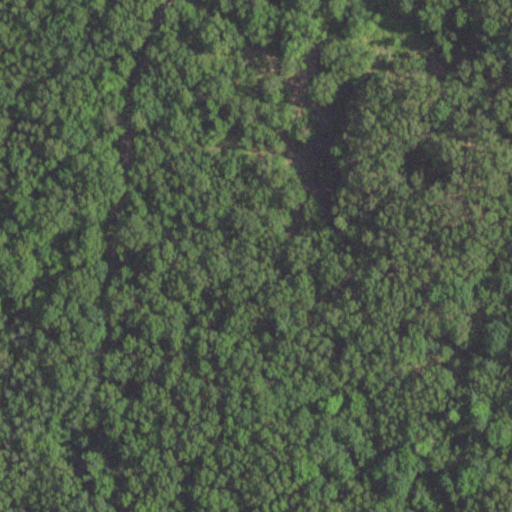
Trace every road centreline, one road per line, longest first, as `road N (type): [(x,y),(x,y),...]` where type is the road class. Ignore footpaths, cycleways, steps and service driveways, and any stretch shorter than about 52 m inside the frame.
road 1 (track): [(130,511),(105,381),(113,232),(142,95),(178,0)]
road 2 (track): [(123,473),(56,471),(0,498)]
